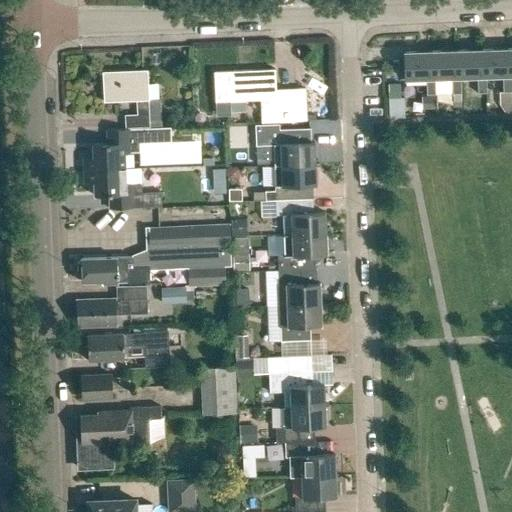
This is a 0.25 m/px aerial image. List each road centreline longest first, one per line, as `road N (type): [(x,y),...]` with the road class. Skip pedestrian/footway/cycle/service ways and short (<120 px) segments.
road 1 (residential): [(364,511),(347,17)]
road 2 (secondary): [(51,511),(33,29)]
road 3 (residential): [(347,17),(33,29)]
